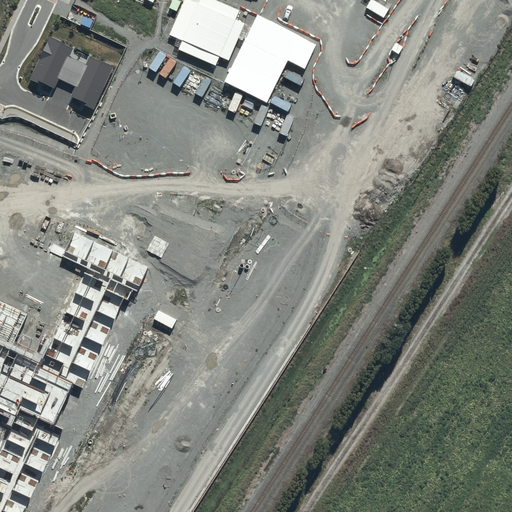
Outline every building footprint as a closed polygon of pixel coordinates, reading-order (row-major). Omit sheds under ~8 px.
[(77,51),(49,37),(29,79),(52,90),(59,77),(79,87),(74,97),(97,108),(115,70),(88,56),(84,63),(74,58),(77,51)] [(145,83),(115,70),(94,117),(124,131),(130,116),(140,94),(145,83)] [(140,137),(184,156),(189,144),(199,121),(204,112),(160,92),(156,101),(146,124),(140,137)] [(140,94),(130,116),(146,124),(156,101),(140,94)] [(202,166),(226,176),(247,130),(223,119),(218,130),(208,153),(202,166)] [(199,121),(189,144),(208,153),(218,130),(199,121)] [(239,180),(266,192),(270,182),(280,160),(286,146),(260,134),(239,180)] [(288,189),(283,201),(327,220),(330,212),(341,188),(345,179),(302,159),(298,168),(288,189)] [(280,160),(270,182),(288,189),(298,168),(280,160)] [(345,233),(368,243),(389,197),(366,187),(361,197),(351,221),(345,233)] [(330,212),(351,221),(361,197),(341,188),(330,212)] [(141,216),(207,244),(215,225),(150,197),(141,216)] [(0,404),(11,409),(0,433),(0,511),(17,511),(55,429),(42,423),(69,366),(82,372),(126,278),(140,247),(74,217),(60,248),(80,257),(37,351),(0,334),(0,404)] [(167,474),(298,269),(240,232),(109,437),(167,474)] [(166,241),(157,261),(192,276),(201,256),(166,241)] [(68,511),(129,511),(149,482),(107,455),(68,511)]
